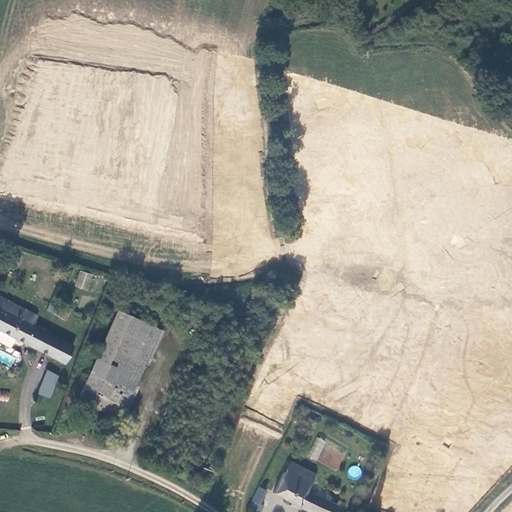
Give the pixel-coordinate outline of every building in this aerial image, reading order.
[(87,291),(93,275),(80,270),(74,286),(87,291)] [(0,329),(62,361),(72,343),(31,323),(34,314),(0,298),(0,329)] [(88,372),(132,391),(159,327),(116,308),(88,372)] [(120,418),(132,391),(88,372),(77,399),(120,418)] [(0,400),(9,402),(10,391),(0,390),(0,400)] [(309,457),(317,460),(325,441),(317,437),(309,457)] [(314,471),(295,462),(289,460),(273,492),(315,511),(334,511),(338,504),(305,488),(314,471)] [(354,465),(347,472),(355,479),(361,472),(354,465)] [(267,488),(258,484),(248,505),(257,509),(267,488)]
